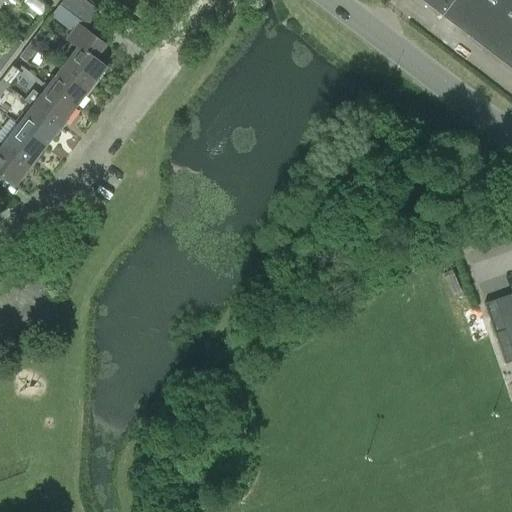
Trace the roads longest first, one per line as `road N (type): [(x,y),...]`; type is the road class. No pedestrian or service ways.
road 1 (residential): [(0,238),(45,210),(170,55)]
road 2 (unclassified): [(329,0),(511,139)]
